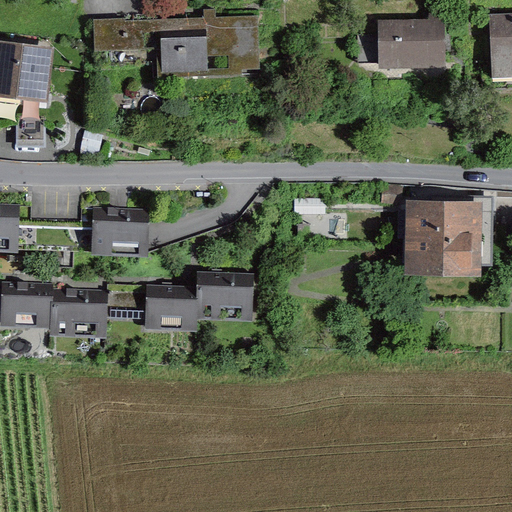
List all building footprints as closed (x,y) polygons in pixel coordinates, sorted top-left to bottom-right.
[(257,20),(100,24),(100,52),(115,52),(115,66),(168,64),(168,76),(258,73),(257,20)] [(511,21),(497,22),(500,78),(511,76),(511,21)] [(451,24),(387,25),(388,71),(452,70),(451,24)] [(56,52),(0,47),(0,96),(52,101),(56,52)] [(24,143),(41,142),(40,123),(22,124),(24,143)] [(487,209),(417,208),(416,275),(487,275),(487,209)] [(0,219),(0,255),(26,256),(27,220),(0,219)] [(99,223),(97,260),(154,263),(156,226),(99,223)] [(204,287),(204,302),(203,324),(258,326),(259,289),(204,287)] [(56,332),(57,306),(57,297),(7,295),(6,330),(56,332)] [(150,300),(149,332),(202,334),(203,324),(204,302),(150,300)] [(56,332),(56,341),(113,343),(114,308),(57,306),(56,332)]
